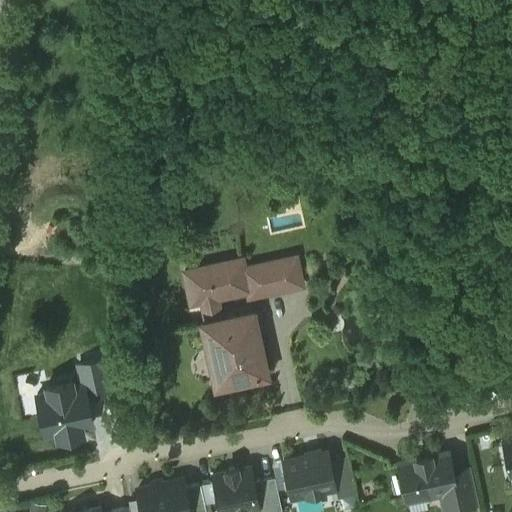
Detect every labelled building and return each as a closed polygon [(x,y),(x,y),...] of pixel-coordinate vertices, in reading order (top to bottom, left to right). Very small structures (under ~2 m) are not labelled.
[(296,255),(257,264),(263,292),(302,283),(296,255)] [(243,257),(185,270),(192,302),(202,299),(207,319),(222,315),(217,296),(250,289),(245,266),(243,257)] [(207,319),(203,320),(217,384),(233,380),(239,383),(250,381),(254,375),(268,372),(254,308),(222,315),(207,319)] [(511,435),(502,438),(509,474),(511,473),(511,435)] [(307,453),(284,458),(292,494),(308,491),(309,492),(323,489),(322,488),(336,485),(334,478),(330,457),(328,448),(320,450),(320,447),(306,450),(307,453)] [(432,452),(416,456),(416,457),(399,460),(408,497),(441,490),(445,508),(476,501),(468,465),(452,469),(448,449),(432,453),(432,452)] [(345,454),(330,457),(334,478),(350,474),(345,454)] [(238,465),(226,468),(226,470),(214,472),(222,511),(252,505),(260,503),(254,479),(251,464),(239,467),(238,465)] [(350,474),(334,478),(336,485),(338,494),(354,490),(351,474),(350,474)] [(275,475),(254,479),(260,503),(252,505),(253,511),(271,511),(283,510),(275,475)] [(184,477),(138,487),(140,496),(143,511),(191,511),(185,485),(184,477)] [(201,481),(185,485),(191,511),(207,509),(201,481)] [(143,511),(140,496),(129,499),(132,511),(143,511)] [(34,500),(32,511),(46,511),(48,501),(34,500)]
